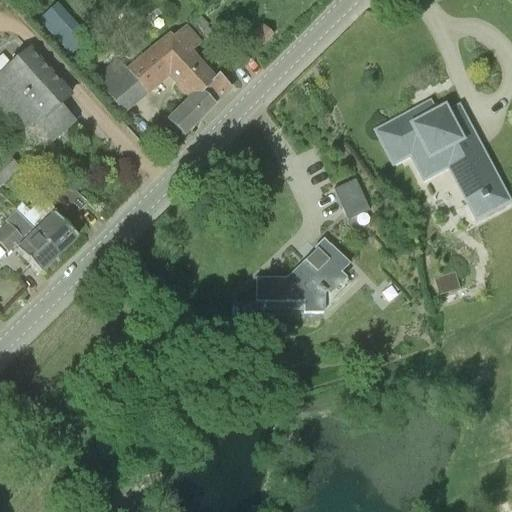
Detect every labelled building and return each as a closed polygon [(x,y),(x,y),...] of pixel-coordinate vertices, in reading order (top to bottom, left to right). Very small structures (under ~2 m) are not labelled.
[(49,11),(37,22),(70,58),(89,41),(65,15),(58,21),(49,11)] [(207,28),(208,27),(199,16),(192,22),(211,43),(216,39),(207,28)] [(185,58),(186,58),(202,44),(186,27),(173,38),(169,34),(125,71),(145,95),(168,76),(166,74),(185,58)] [(251,41),(264,54),(268,49),(256,36),(251,41)] [(0,75),(0,101),(28,133),(42,149),(66,128),(52,112),(59,106),(69,98),(28,51),(19,59),(13,57),(9,56),(10,60),(11,67),(0,75)] [(121,66),(98,86),(121,113),(122,111),(123,112),(132,105),(144,95),(145,95),(125,71),(121,66)] [(191,102),(167,125),(178,136),(179,136),(180,138),(195,123),(211,107),(229,89),(217,77),(210,84),(194,68),(176,85),(191,102)] [(411,111),(373,132),(393,169),(410,159),(423,184),(448,171),(468,209),(475,206),(486,199),(488,203),(494,200),(491,196),(503,190),(505,189),(461,104),(450,110),(439,116),(419,126),(411,111)] [(15,146),(21,152),(29,144),(23,138),(15,146)] [(0,186),(17,170),(5,157),(0,161),(0,186)] [(66,182),(53,195),(73,217),(87,204),(66,182)] [(343,213),(361,205),(351,183),(333,191),(343,213)] [(76,239),(53,216),(56,213),(43,200),(29,213),(20,205),(13,211),(58,257),(76,239)] [(0,259),(6,254),(7,254),(14,247),(18,251),(16,253),(39,276),(58,257),(13,211),(13,212),(15,214),(4,224),(6,226),(0,231),(0,259)] [(255,280),(255,302),(304,303),(304,315),(323,315),(323,311),(324,295),(331,303),(335,300),(347,289),(350,286),(340,275),(348,267),(322,240),(313,249),(315,251),(285,280),(255,280)] [(460,291),(455,274),(434,280),(439,297),(460,291)]
